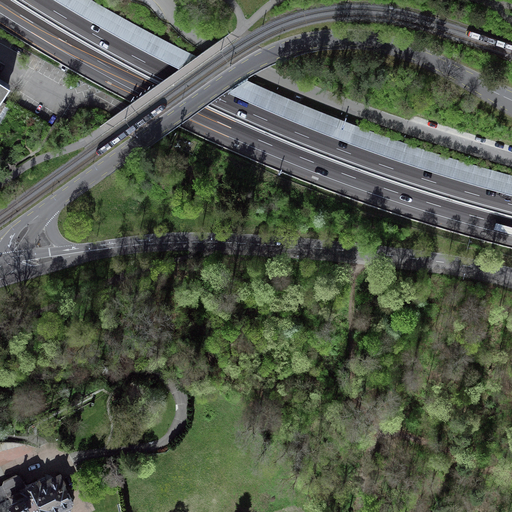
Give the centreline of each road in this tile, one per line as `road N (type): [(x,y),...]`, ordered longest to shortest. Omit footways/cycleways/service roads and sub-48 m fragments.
road 1 (motorway): [(0,2),(216,121),(337,171),(511,226)]
road 2 (residential): [(50,206),(239,71),(305,42),(396,46),(511,101)]
road 3 (motorway): [(511,204),(266,120),(36,0)]
road 4 (primary): [(87,251),(185,241),(268,244),(511,276)]
road 5 (residential): [(511,158),(371,113),(213,48),(163,0)]
road 6 (track): [(357,251),(355,380),(390,432),(511,481)]
